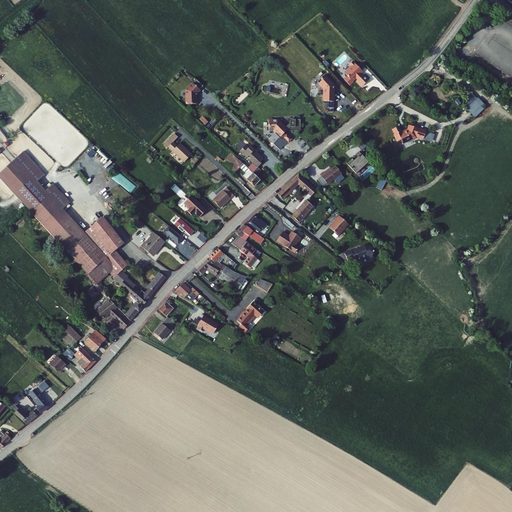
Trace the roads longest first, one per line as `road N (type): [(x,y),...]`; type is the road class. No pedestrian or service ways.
road 1 (residential): [(475,0),(424,66),(256,202),(71,396),(0,456)]
road 2 (track): [(340,132),(219,0)]
